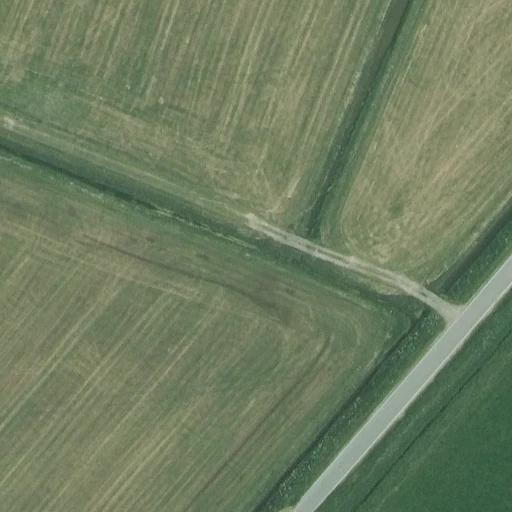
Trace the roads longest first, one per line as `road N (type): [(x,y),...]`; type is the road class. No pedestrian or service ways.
road 1 (track): [(468,323),(411,288),(0,119)]
road 2 (tertiary): [(302,511),(511,274)]
